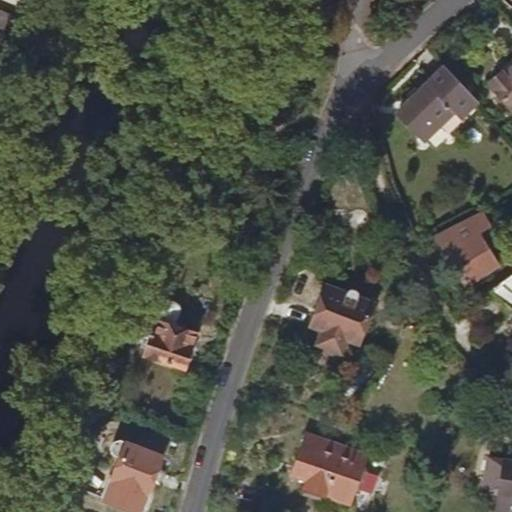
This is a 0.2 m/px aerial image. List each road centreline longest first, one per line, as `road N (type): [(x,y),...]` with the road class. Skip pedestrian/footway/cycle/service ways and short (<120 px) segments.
road 1 (residential): [(355,113),(307,178),(193,511)]
road 2 (residential): [(459,0),(402,51),(355,113)]
